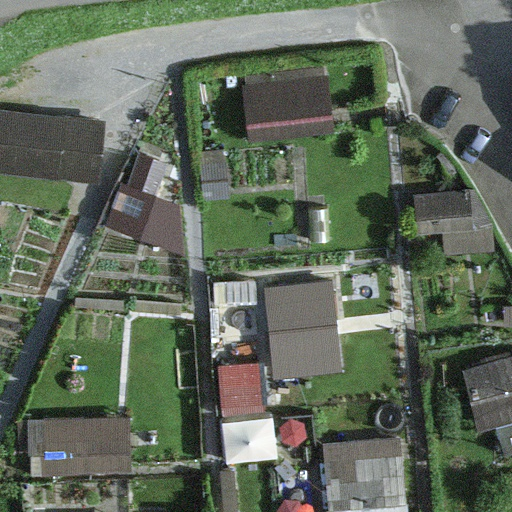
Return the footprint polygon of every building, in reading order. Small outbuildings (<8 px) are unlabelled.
[(243,78),(248,140),(334,133),(329,70),(243,78)] [(0,176),(102,177),(102,111),(0,110),(0,176)] [(151,201),(163,160),(139,153),(127,194),(151,201)] [(473,188),(416,191),(419,241),(476,238),(473,188)] [(270,371),(341,369),(338,278),(267,281),(270,371)] [(511,350),(462,364),(479,425),(511,415),(511,350)] [(277,456),(271,359),(220,362),(226,459),(277,456)] [(29,471),(126,474),(128,415),(31,412),(29,471)] [(408,511),(404,432),(324,437),(327,511),(408,511)]
